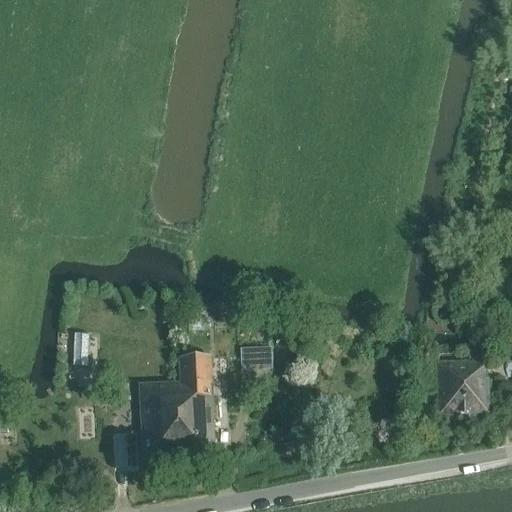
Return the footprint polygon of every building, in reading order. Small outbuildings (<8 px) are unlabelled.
[(172,309),(162,309),(163,326),(172,326),(172,309)] [(73,338),(99,337),(99,319),(72,320),(73,338)] [(189,334),(208,333),(207,321),(189,322),(189,334)] [(70,338),(70,350),(83,350),(100,351),(100,338),(85,338),(70,338)] [(272,350),(240,351),(241,373),(273,372),(272,350)] [(181,384),(177,385),(181,462),(215,460),(210,358),(180,359),(181,384)] [(492,414),(489,382),(487,382),(485,362),(420,367),(422,396),(438,395),(440,418),(492,414)] [(145,464),(181,462),(177,385),(141,387),(145,464)] [(76,444),(99,443),(98,408),(75,409),(76,444)] [(290,446),(278,447),(280,455),(291,454),(290,446)]
